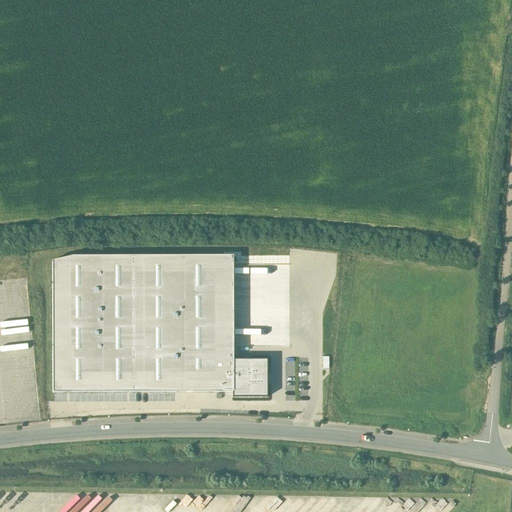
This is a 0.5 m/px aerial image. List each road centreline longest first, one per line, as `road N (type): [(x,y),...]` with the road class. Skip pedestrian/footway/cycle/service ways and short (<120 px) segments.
road 1 (residential): [(487,456),(165,428),(0,439)]
road 2 (unclassified): [(511,220),(487,456)]
